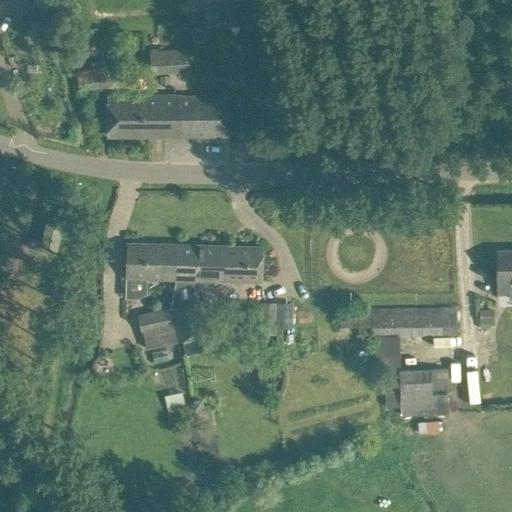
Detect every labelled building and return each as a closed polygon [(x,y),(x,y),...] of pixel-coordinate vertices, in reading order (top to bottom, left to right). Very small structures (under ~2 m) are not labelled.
[(158,49),(150,49),(151,76),(190,74),(189,49),(158,51),(158,49)] [(110,84),(107,68),(76,73),(79,90),(110,84)] [(108,135),(228,135),(228,95),(107,95),(108,135)] [(46,222),(41,248),(56,251),(62,225),(46,222)] [(128,242),(127,278),(163,279),(176,279),(177,244),(164,244),(128,242)] [(176,279),(170,308),(196,302),(194,280),(261,282),(262,247),(177,244),(176,279)] [(511,250),(497,251),(497,271),(498,293),(511,292),(511,282),(511,250)] [(196,302),(170,308),(177,341),(184,340),(202,336),(206,335),(198,301),(196,302)] [(274,333),(275,304),(261,303),(261,332),(274,333)] [(170,308),(139,315),(143,332),(146,348),(177,341),(170,308)] [(456,308),(340,309),(340,327),(372,327),(372,335),(375,335),(375,363),(375,368),(384,368),(385,405),(401,405),(401,414),(443,413),(449,412),(448,389),(448,388),(448,367),(401,368),(400,334),(445,334),(456,334),(456,328),(456,308)]
